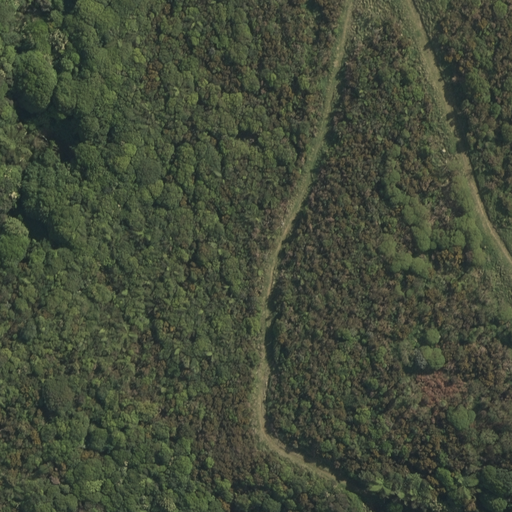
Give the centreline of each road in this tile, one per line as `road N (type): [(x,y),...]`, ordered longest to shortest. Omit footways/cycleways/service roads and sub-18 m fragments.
road 1 (track): [(429,511),(265,424),(262,384),(281,255),(319,144),(349,0)]
road 2 (track): [(404,0),(489,223),(511,258)]
